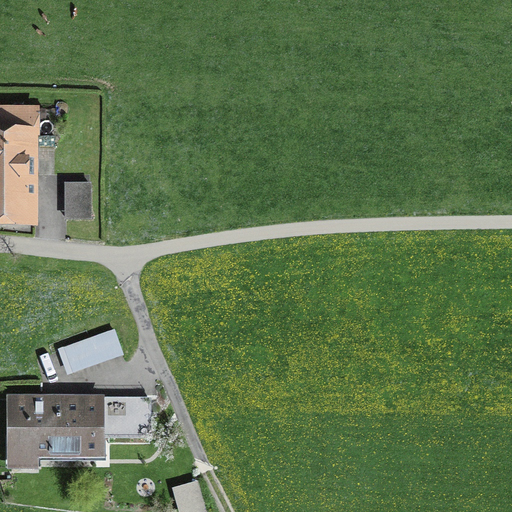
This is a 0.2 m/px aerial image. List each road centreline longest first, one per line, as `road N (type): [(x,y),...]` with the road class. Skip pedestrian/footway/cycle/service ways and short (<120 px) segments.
road 1 (unclassified): [(117,255),(333,226),(511,222)]
road 2 (track): [(226,511),(117,255)]
